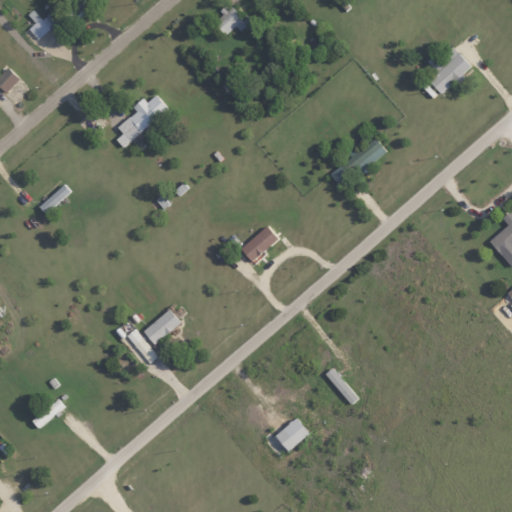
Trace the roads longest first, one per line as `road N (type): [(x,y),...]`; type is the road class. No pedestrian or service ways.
road 1 (residential): [(55,511),(511,116)]
road 2 (residential): [(169,0),(0,147)]
